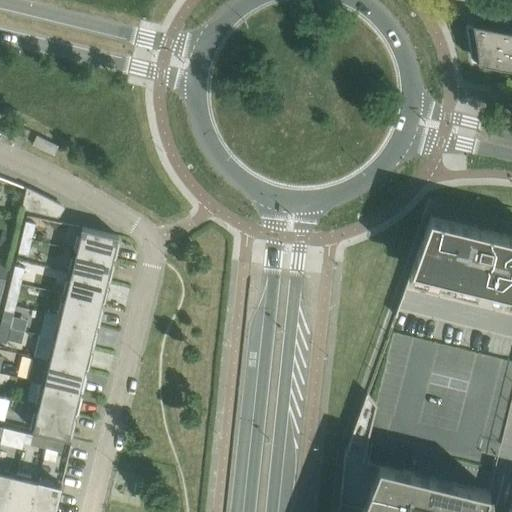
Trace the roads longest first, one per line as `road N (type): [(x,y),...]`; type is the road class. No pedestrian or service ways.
road 1 (residential): [(0,154),(92,200),(150,241),(89,511)]
road 2 (tertiary): [(259,193),(272,214),(272,236),(244,511)]
road 3 (tertiary): [(270,511),(298,240),(323,200)]
road 4 (tertiary): [(207,44),(167,44),(0,2)]
road 5 (tertiary): [(0,37),(160,74),(194,95)]
road 6 (tertiary): [(194,95),(212,153),(259,193)]
road 7 (tertiary): [(412,100),(393,32),(354,0)]
